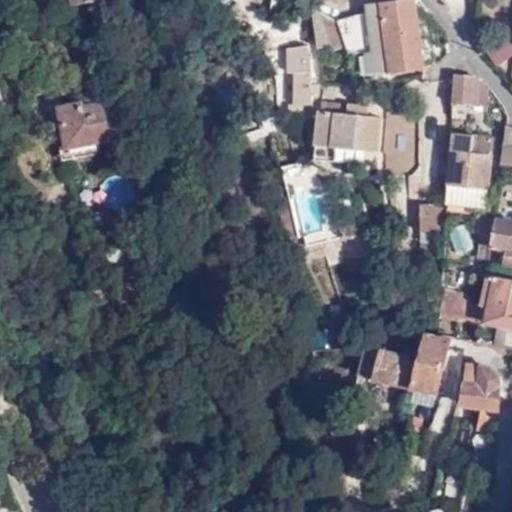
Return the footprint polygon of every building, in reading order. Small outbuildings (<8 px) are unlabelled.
[(424,67),(415,1),(414,0),(401,0),(366,5),(367,14),(339,21),(348,48),(350,54),(368,53),(371,75),(424,67)] [(348,48),(339,21),(316,8),(313,8),(319,48),(334,46),(335,50),(348,48)] [(31,34),(63,26),(57,9),(28,17),(31,34)] [(167,44),(178,41),(177,30),(165,32),(167,44)] [(511,43),(506,35),(486,47),(497,64),(511,54),(511,43)] [(293,76),(293,101),(306,103),(311,103),(311,49),(286,48),(287,75),(293,76)] [(455,75),(453,102),(453,104),(475,105),(476,78),(473,77),(455,75)] [(482,82),(476,78),(475,105),(489,106),(490,91),(482,82)] [(67,146),(130,134),(123,98),(83,105),(82,99),(58,104),(67,146)] [(290,101),(289,117),(305,113),(306,103),(293,101),(290,101)] [(322,111),(339,113),(341,103),(323,101),(322,111)] [(335,147),(380,152),(384,119),(361,116),(362,106),(341,103),(339,113),(322,111),(316,159),(333,162),(335,147)] [(511,126),(508,126),(503,164),(511,165),(511,126)] [(451,133),(448,185),(468,187),(490,188),(491,188),(493,154),(472,153),(473,134),(451,133)] [(495,136),(473,134),(472,153),(493,154),(495,136)] [(313,156),(282,164),(303,244),(334,236),(313,156)] [(125,179),(103,178),(101,200),(124,202),(125,179)] [(448,186),(446,203),(467,205),(468,187),(448,185),(448,186)] [(468,187),(467,205),(489,206),(490,188),(468,187)] [(422,204),(422,240),(444,240),(444,204),(422,204)] [(483,215),(481,233),(492,234),(494,216),(483,215)] [(358,247),(361,221),(340,218),(336,244),(358,247)] [(492,234),(481,233),(478,259),(480,259),(488,259),(490,245),(492,234)] [(511,264),(511,249),(505,248),(502,262),(511,264)] [(488,259),(480,259),(477,278),(486,279),(486,273),(488,259)] [(489,274),(485,306),(495,308),(492,324),(511,327),(511,277),(494,275),(489,274)] [(439,314),(459,318),(480,322),(483,296),(444,291),(439,314)] [(437,333),(456,337),(459,318),(439,314),(437,333)] [(495,345),(507,348),(510,332),(497,329),(495,345)] [(420,357),(369,348),(362,385),(438,400),(450,344),(467,347),(468,340),(456,337),(437,333),(437,337),(424,335),(420,357)] [(490,367),(481,364),(479,382),(468,382),(467,408),(498,409),(500,380),(490,367)] [(220,431),(217,408),(202,410),(204,433),(220,431)] [(429,439),(431,428),(414,425),(411,436),(429,439)]
